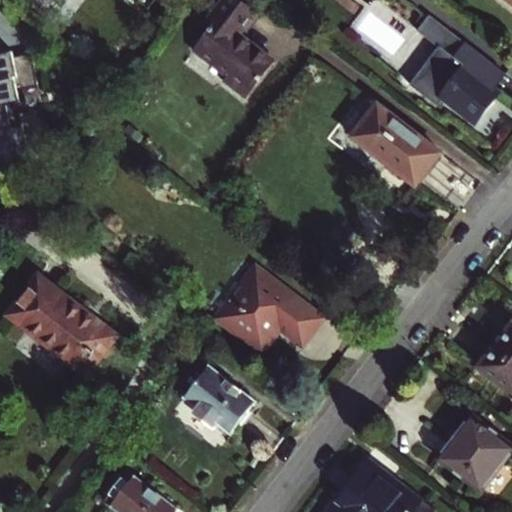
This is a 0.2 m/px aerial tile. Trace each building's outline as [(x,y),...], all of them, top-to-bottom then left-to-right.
[(227,74),(222,79),(245,98),(274,62),(237,33),(255,11),(240,0),(221,0),(203,24),(210,29),(195,49),(227,74)] [(446,101),(475,124),(502,89),(496,84),(505,73),(429,13),(417,29),(438,46),(409,82),(441,107),(446,101)] [(36,49),(0,55),(0,96),(42,89),(36,49)] [(379,103),(353,136),(414,184),(440,151),(379,103)] [(236,277),(224,294),(231,299),(220,315),(260,347),(279,323),(300,340),(319,317),(256,267),(244,283),(236,277)] [(41,272),(11,312),(88,373),(119,333),(41,272)] [(511,324),(483,364),(511,388),(511,324)] [(231,430),(256,398),(211,362),(187,395),(199,405),(196,409),(216,424),(219,420),(231,430)] [(511,443),(473,415),(440,460),(483,493),(511,454),(511,443)] [(412,511),(421,501),(369,460),(330,509),(333,511),(412,511)] [(134,474),(110,505),(118,511),(174,511),(177,508),(134,474)]
